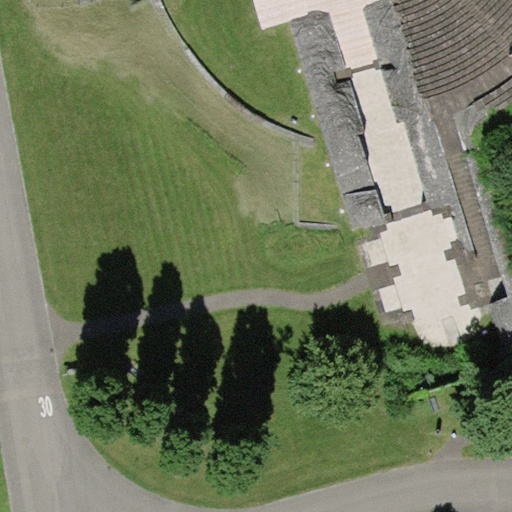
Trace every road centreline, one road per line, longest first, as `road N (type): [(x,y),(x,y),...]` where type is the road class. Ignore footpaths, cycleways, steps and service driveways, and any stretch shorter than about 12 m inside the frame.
road 1 (residential): [(0,238),(38,511)]
road 2 (residential): [(511,485),(451,482),(314,511)]
